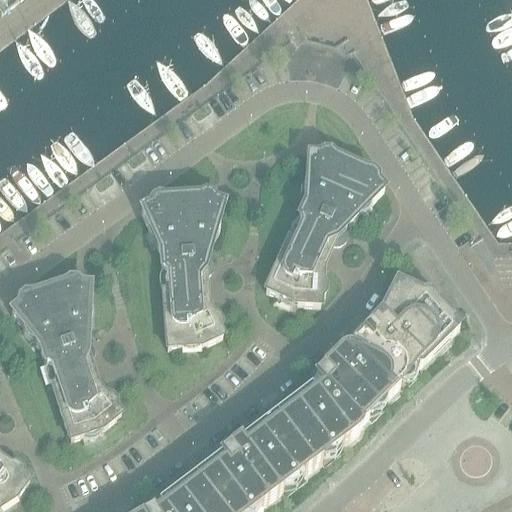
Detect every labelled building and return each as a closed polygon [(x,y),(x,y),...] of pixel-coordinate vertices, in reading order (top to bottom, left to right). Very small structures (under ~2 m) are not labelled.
[(0,0),(0,12),(2,15),(19,2),(16,0),(0,0)] [(321,275),(320,274),(315,272),(327,245),(332,247),(336,248),(340,247),(344,245),(346,241),(346,237),(345,233),(357,221),(356,215),(365,207),(371,208),(383,195),(376,188),(375,182),(371,178),(365,177),(333,162),(328,158),(322,158),(317,161),(307,161),(306,178),(310,182),(310,195),(305,198),(305,207),(297,223),(298,224),(300,229),(295,240),(290,242),(289,241),(265,295),(277,300),(278,299),(283,298),(294,303),(296,308),(296,309),(319,310),(320,302),(324,297),(325,291),(321,286),(321,275)] [(156,249),(159,256),(161,275),(162,275),(166,278),(167,290),(163,294),(162,294),(166,353),(180,352),(180,351),(184,347),(196,346),(200,349),(201,350),(222,340),(218,333),(220,327),(217,321),(212,318),(207,308),(205,309),(200,309),(197,280),(203,280),(207,278),(210,275),(212,271),(212,267),(210,263),(207,260),(212,245),(209,240),(213,228),(218,226),(223,209),(214,206),(210,201),(204,199),(198,202),(163,204),(157,203),(152,205),(149,211),(140,215),(147,230),(153,232),(158,244),(156,249)] [(93,350),(90,346),(87,344),(87,328),(83,324),(84,312),(88,308),(89,291),(79,291),(75,286),(68,286),(63,290),(30,301),(24,301),(19,305),(18,311),(10,317),(21,330),(27,330),(35,340),(34,346),(39,352),(45,370),(46,369),(51,372),(55,383),(52,388),(51,388),(69,444),(82,440),(82,439),(85,434),(97,431),(101,432),(102,433),(120,418),(115,412),(115,406),(111,401),(105,400),(98,391),(92,393),(84,366),(90,362),(93,358),(94,354),(93,350)] [(362,337),(346,354),(394,402),(462,335),(436,308),(419,300),(396,288),(378,321),(375,321),(371,321),(368,321),(364,322),(361,324),(359,326),(356,329),(362,337)] [(309,394),(273,422),(314,477),(358,443),(363,438),(365,431),(394,402),(346,354),(315,384),(314,384),(312,385),(311,386),(309,390),(309,392),(309,394)] [(220,461),(191,484),(212,511),(267,511),(314,477),(273,422),(238,448),(235,447),(232,447),(228,447),(225,448),(221,449),(218,451),(216,453),(220,461)] [(0,507),(9,501),(14,502),(15,503),(29,484),(22,479),(20,473),(15,469),(9,469),(0,462),(0,507)] [(212,511),(191,484),(157,510),(155,511),(153,511),(152,511),(212,511)]
